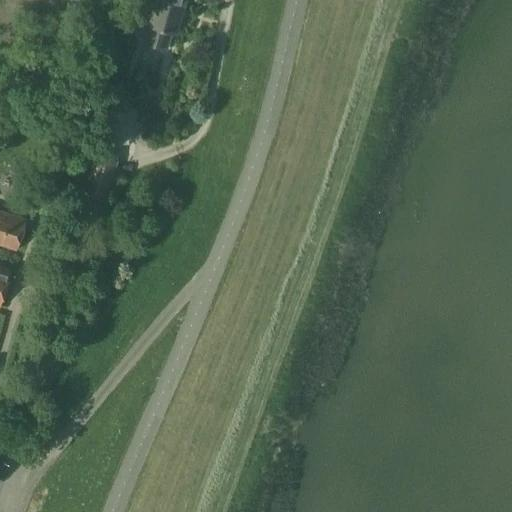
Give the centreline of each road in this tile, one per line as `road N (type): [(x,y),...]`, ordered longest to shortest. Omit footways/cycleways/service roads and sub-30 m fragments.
road 1 (unclassified): [(0,356),(108,0)]
road 2 (unclassified): [(215,263),(297,0)]
road 3 (unclassified): [(111,511),(215,263)]
road 4 (unclassified): [(38,462),(215,263)]
